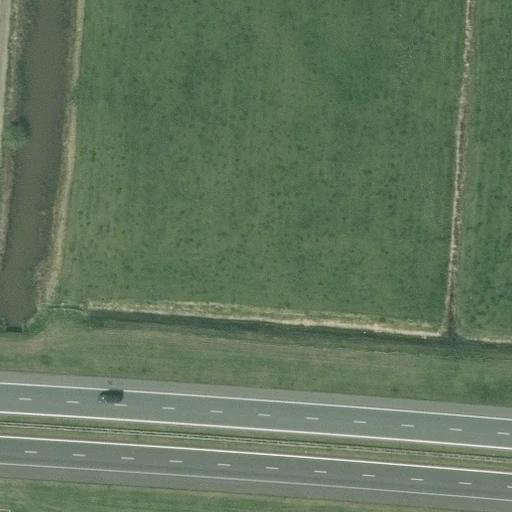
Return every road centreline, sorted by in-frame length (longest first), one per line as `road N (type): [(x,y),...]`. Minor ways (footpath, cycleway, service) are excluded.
road 1 (motorway): [(0,450),(511,488)]
road 2 (motorway): [(511,434),(0,398)]
